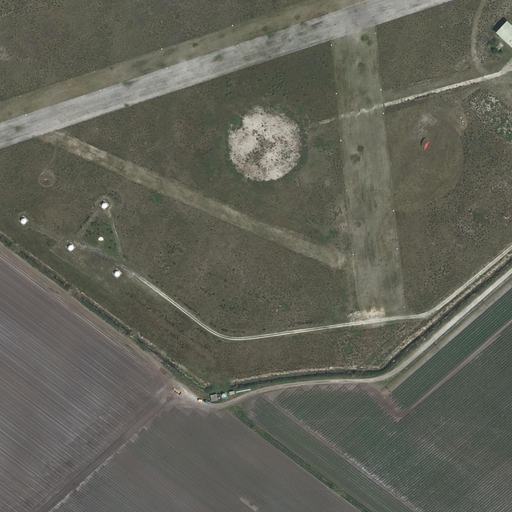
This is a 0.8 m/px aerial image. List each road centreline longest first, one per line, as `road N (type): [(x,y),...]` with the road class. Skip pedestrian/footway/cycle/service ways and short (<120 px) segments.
road 1 (track): [(0,247),(164,372),(180,393),(219,406),(276,386),(385,377),(511,272)]
road 2 (track): [(511,248),(432,314),(243,339),(216,333),(134,272)]
road 3 (track): [(313,126),(511,70)]
